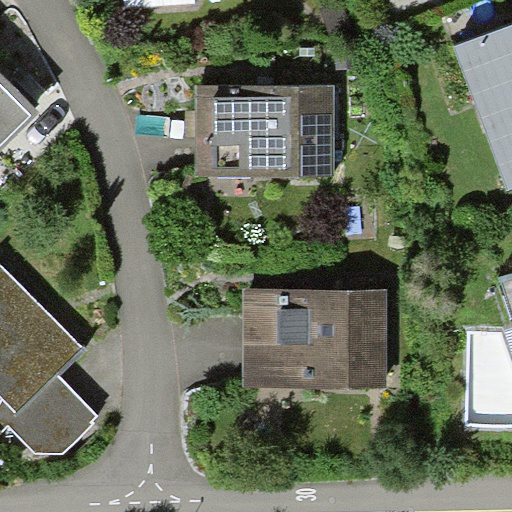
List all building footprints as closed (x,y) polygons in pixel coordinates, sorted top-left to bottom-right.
[(122,0),(123,10),(195,6),(194,0),(122,0)] [(511,194),(511,31),(454,54),(509,196),(511,194)] [(0,161),(40,121),(0,80),(0,161)] [(336,181),(336,89),(197,89),(197,181),(336,181)] [(4,429),(30,454),(62,456),(98,420),(58,380),(85,352),(0,267),(0,396),(18,415),(4,429)] [(511,284),(502,288),(511,318),(511,284)] [(388,392),(388,294),(243,295),(244,393),(388,392)]
